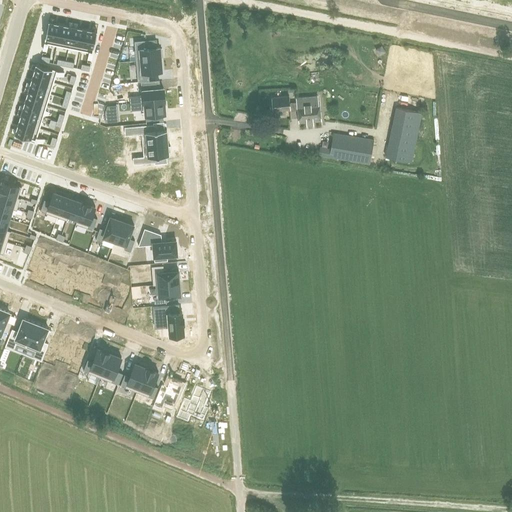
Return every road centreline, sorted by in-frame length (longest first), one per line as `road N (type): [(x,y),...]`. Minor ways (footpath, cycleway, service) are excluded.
road 1 (residential): [(192,214),(203,344),(191,356),(0,282)]
road 2 (track): [(232,0),(511,56)]
road 3 (track): [(239,490),(511,510)]
road 4 (residential): [(390,390),(304,401),(259,393),(246,257)]
road 5 (residential): [(46,0),(171,26),(184,120)]
road 6 (residential): [(192,214),(0,152)]
road 7 (residential): [(511,252),(357,271)]
road 8 (residential): [(184,120),(209,120),(189,0)]
road 9 (residential): [(511,25),(390,0)]
